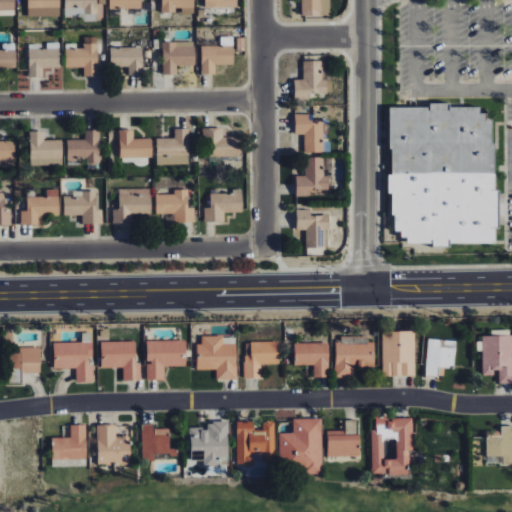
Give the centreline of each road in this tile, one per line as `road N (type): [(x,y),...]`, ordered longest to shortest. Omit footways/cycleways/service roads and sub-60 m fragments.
road 1 (residential): [(0,411),(414,397),(511,405)]
road 2 (secondary): [(0,294),(511,286)]
road 3 (residential): [(364,0),(366,287)]
road 4 (residential): [(0,249),(262,244)]
road 5 (residential): [(0,101),(261,97)]
road 6 (residential): [(258,0),(262,244)]
